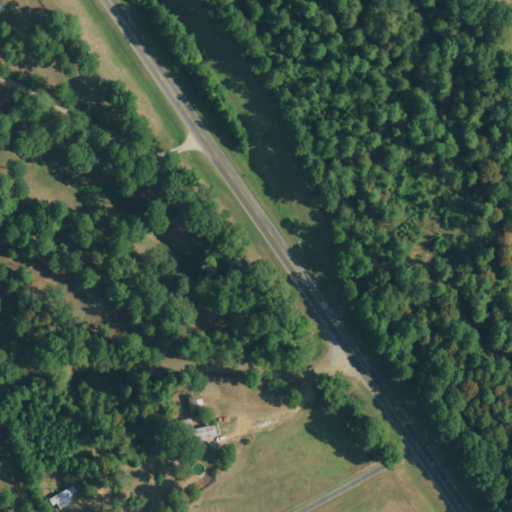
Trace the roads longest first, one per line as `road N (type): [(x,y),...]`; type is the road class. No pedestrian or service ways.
road 1 (primary): [(359,361),(108,0)]
road 2 (residential): [(0,398),(36,380),(359,361)]
road 3 (primary): [(464,511),(359,361)]
